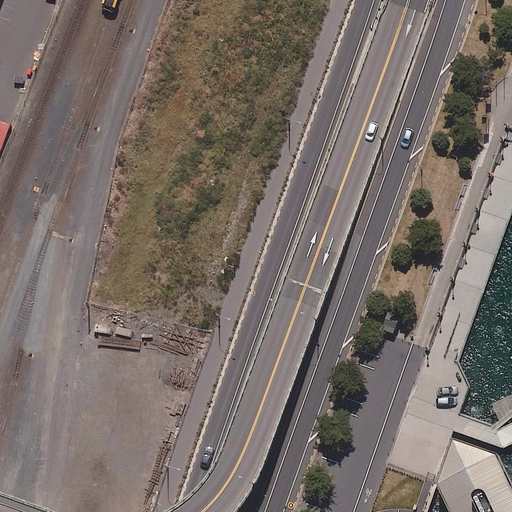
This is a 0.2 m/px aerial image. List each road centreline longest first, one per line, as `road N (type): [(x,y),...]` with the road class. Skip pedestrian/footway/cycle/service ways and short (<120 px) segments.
road 1 (secondary): [(409,0),(240,469),(209,511)]
road 2 (secondary): [(456,0),(274,511)]
road 3 (secondary): [(188,511),(364,0)]
